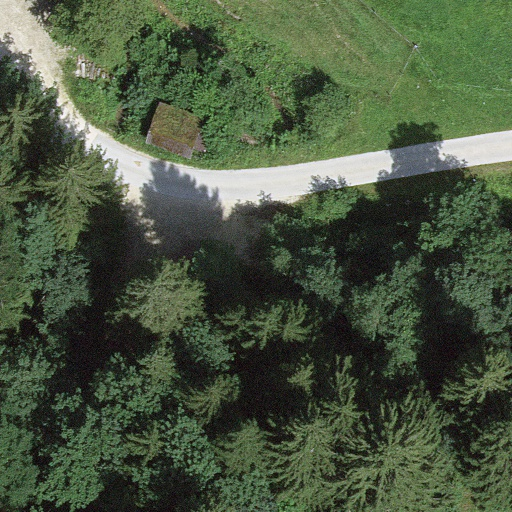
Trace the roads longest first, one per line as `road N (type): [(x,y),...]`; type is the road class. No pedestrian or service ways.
road 1 (track): [(0,84),(81,164),(147,196),(218,202),(511,150)]
road 2 (track): [(511,389),(424,383),(327,352),(229,285),(173,198)]
